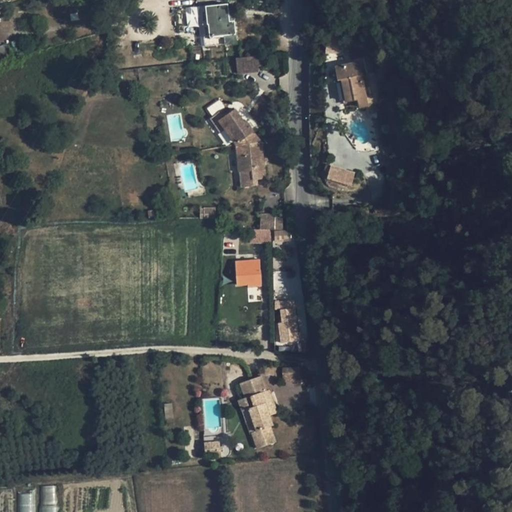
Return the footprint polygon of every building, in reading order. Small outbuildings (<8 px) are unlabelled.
[(229,21),(227,3),(206,6),(208,24),(209,35),(204,36),(205,46),(237,43),(235,20),(229,21)] [(208,24),(206,6),(186,8),(188,26),(203,24),(208,24)] [(0,46),(0,57),(10,56),(8,45),(0,46)] [(243,58),(244,73),(258,71),(257,67),(259,67),(258,57),(243,58)] [(359,62),(335,66),(338,80),(341,79),(346,101),(357,99),(359,107),(368,105),(364,87),(362,75),(359,62)] [(108,81),(116,80),(115,73),(107,74),(108,81)] [(220,99),(207,107),(211,115),(224,107),(220,99)] [(257,179),(265,178),(262,142),(247,143),(246,137),(254,131),(246,120),(244,121),(235,108),(229,112),(226,107),(211,118),(220,132),(225,128),(236,144),(238,172),(240,172),(242,187),(258,185),(257,179)] [(247,143),(262,142),(254,131),(246,137),(247,143)] [(355,172),(331,165),(331,166),(329,172),(327,177),(351,185),(355,172)] [(204,218),(216,218),(216,208),(204,208),(204,214),(204,218)] [(272,230),(275,230),(275,218),(275,214),(260,214),(260,230),(272,230)] [(275,218),(275,230),(283,230),(283,218),(275,218)] [(272,243),(272,230),(260,230),(251,230),(251,243),(272,243)] [(236,265),(237,285),(249,284),(249,282),(261,281),(260,259),(252,259),(253,264),(236,265)] [(279,323),(282,343),(300,341),(296,308),(295,308),(294,300),(281,302),(282,309),(281,309),(283,323),(279,323)] [(284,382),(301,381),(300,367),(283,368),(284,382)] [(252,432),(258,449),(277,442),(271,427),(275,426),(271,415),(278,413),(270,389),(268,390),(262,375),(241,383),(246,398),(250,409),(258,430),(252,432)] [(243,411),(250,409),(246,398),(239,400),(243,411)] [(172,403),(164,404),(165,416),(173,415),(172,403)] [(252,432),(258,430),(250,409),(243,411),(250,433),(252,432)] [(218,442),(204,444),(206,455),(220,453),(218,442)]
